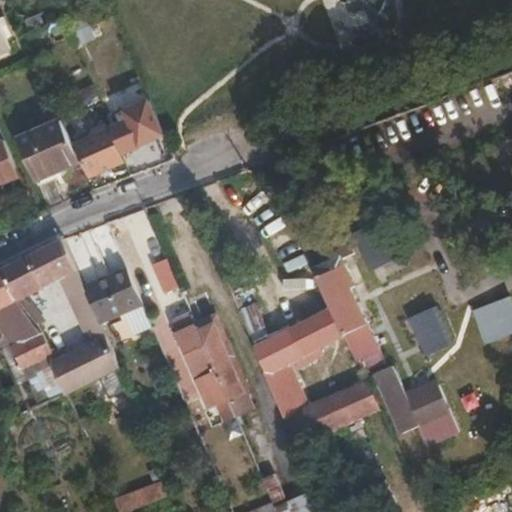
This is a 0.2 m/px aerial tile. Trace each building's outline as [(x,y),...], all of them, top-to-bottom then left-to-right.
[(67,0),(58,0),(56,1),(63,19),(71,35),(87,28),(90,27),(81,8),(79,9),(77,5),(71,8),(67,0)] [(25,20),(30,33),(43,27),(46,26),(41,13),(25,20)] [(46,26),(43,27),(48,38),(67,30),(62,19),(46,26)] [(0,20),(0,54),(12,50),(0,20)] [(91,38),(87,28),(71,35),(75,44),(91,38)] [(165,135),(154,110),(142,116),(138,105),(118,114),(122,124),(112,129),(123,154),(129,151),(140,146),(165,135)] [(81,163),(62,120),(18,139),(37,182),(81,163)] [(123,154),(112,129),(105,131),(102,123),(90,128),(94,136),(75,144),(90,178),(126,161),(123,154)] [(0,186),(22,177),(5,140),(0,142),(0,186)] [(142,152),(140,146),(129,151),(131,156),(142,152)] [(167,254),(155,228),(139,235),(151,261),(167,254)] [(315,270),(333,308),(346,335),(364,373),(366,377),(389,364),(380,347),(370,324),(369,325),(351,289),(357,286),(342,257),(354,252),(344,229),(315,242),(326,265),(315,270)] [(79,271),(64,239),(2,270),(18,302),(22,300),(63,279),(72,301),(89,294),(85,286),(79,271)] [(144,306),(128,267),(85,286),(89,294),(100,318),(103,324),(144,306)] [(22,308),(18,303),(18,302),(2,270),(0,270),(0,323),(4,333),(31,321),(22,308)] [(100,318),(89,294),(72,301),(74,306),(82,326),(100,318)] [(475,311),(488,343),(511,333),(511,300),(511,298),(475,311)] [(257,303),(240,310),(257,348),(266,343),(274,339),(257,303)] [(26,306),(22,308),(31,321),(33,325),(37,322),(26,306)] [(346,335),(333,308),(292,330),(274,339),(266,343),(257,348),(269,376),(292,364),(295,370),(319,358),(315,352),(333,342),(346,335)] [(218,373),(192,313),(172,322),(198,382),(218,373)] [(197,323),(231,401),(249,394),(251,393),(217,315),(197,323)] [(107,335),(103,324),(100,318),(82,326),(91,345),(54,363),(61,378),(68,395),(100,378),(105,389),(111,393),(116,394),(122,391),(126,386),(127,380),(126,378),(107,335)] [(31,321),(4,333),(12,348),(41,335),(33,325),(31,321)] [(41,335),(12,348),(23,370),(25,370),(51,358),(41,335)] [(61,378),(54,363),(51,358),(25,370),(34,390),(61,378)] [(309,405),(295,370),(292,364),(269,376),(271,381),(286,416),(309,405)] [(395,366),(374,375),(401,435),(452,413),(439,383),(409,397),(395,366)] [(382,411),(366,377),(364,373),(349,379),(348,389),(309,405),(286,416),(299,448),(352,425),(365,419),(382,411)] [(41,405),(68,395),(61,378),(34,390),(41,405)] [(249,394),(231,401),(237,416),(255,409),(249,394)] [(385,417),(382,411),(365,419),(370,435),(378,432),(392,463),(404,457),(395,438),(392,431),(385,417)] [(370,435),(365,419),(352,425),(359,439),(370,435)] [(408,460),(427,452),(418,433),(399,441),(408,460)] [(265,479),(268,486),(276,504),(277,507),(289,501),(277,474),(265,479)] [(122,511),(172,503),(168,481),(114,491),(118,511),(122,511)] [(108,489),(99,493),(103,502),(112,498),(108,489)] [(256,511),(326,511),(317,490),(308,494),(308,493),(289,501),(277,507),(276,504),(256,511)]
